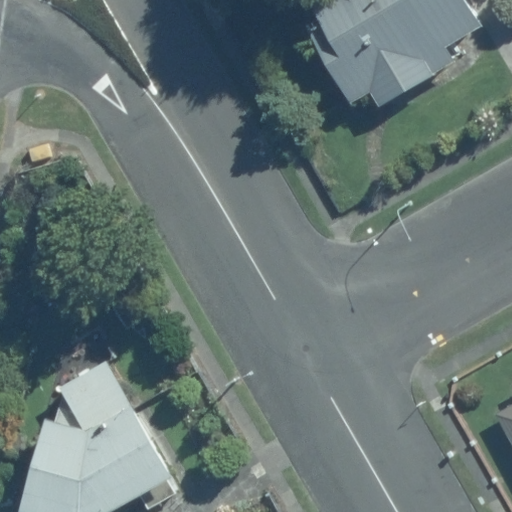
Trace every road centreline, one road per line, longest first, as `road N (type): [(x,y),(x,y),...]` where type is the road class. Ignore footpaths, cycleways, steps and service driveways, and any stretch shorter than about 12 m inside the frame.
road 1 (tertiary): [(308,358),(194,157),(123,44),(85,0)]
road 2 (residential): [(308,358),(511,234)]
road 3 (tertiary): [(395,511),(308,358)]
